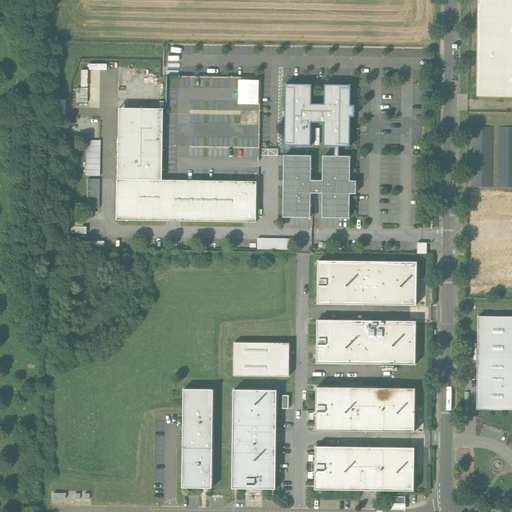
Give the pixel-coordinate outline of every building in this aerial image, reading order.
[(511,0),(477,0),(477,97),(511,97),(511,0)] [(209,92),(261,92),(261,76),(202,76),(202,85),(203,85),(203,93),(209,93),(209,92)] [(350,157),(338,157),(339,147),(350,147),(350,117),(354,117),(354,106),(350,106),(351,85),(324,85),(324,104),(311,104),(312,85),(285,84),(285,146),(311,146),(311,123),(324,123),(324,147),(335,147),(334,157),(323,157),(323,181),(310,181),(311,156),(284,156),(283,217),(310,218),(310,193),(323,193),(322,218),(349,218),(349,194),(355,194),(356,182),(349,182),(350,157)] [(87,89),(76,88),(76,103),(87,103),(87,89)] [(161,108),(118,108),(116,180),(160,181),(161,108)] [(100,141),(89,141),(89,147),(86,147),(85,176),(99,177),(100,141)] [(99,180),(87,180),(87,209),(99,209),(99,180)] [(160,181),(116,180),(116,220),(256,222),(256,182),(160,181)] [(291,239),(257,239),(257,250),(291,250),(291,239)] [(427,243),(417,243),(417,254),(426,254),(427,243)] [(511,255),(475,255),(474,285),(511,285),(511,255)] [(417,262),(318,261),(317,304),(416,306),(417,262)] [(511,317),(478,317),(476,410),(511,410),(511,317)] [(416,322),(317,320),(316,364),(415,365),(416,322)] [(289,344),(234,343),(234,376),(289,377),(289,344)] [(415,389),(316,388),(316,431),(414,432),(415,389)] [(214,390),(183,389),(183,448),(213,449),(214,390)] [(277,391),(233,390),(232,489),(275,489),(277,391)] [(414,448),(315,447),(315,490),(414,491),(414,448)] [(213,449),(183,448),(182,488),(212,489),(213,449)] [(405,497),(391,497),(391,505),(405,505),(405,497)]
